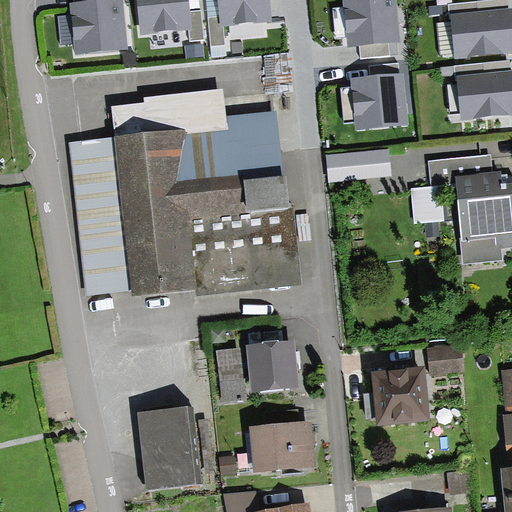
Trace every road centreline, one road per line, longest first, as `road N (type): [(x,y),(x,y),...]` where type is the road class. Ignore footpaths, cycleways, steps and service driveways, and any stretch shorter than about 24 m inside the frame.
road 1 (residential): [(105,511),(21,0)]
road 2 (residential): [(346,511),(326,295)]
